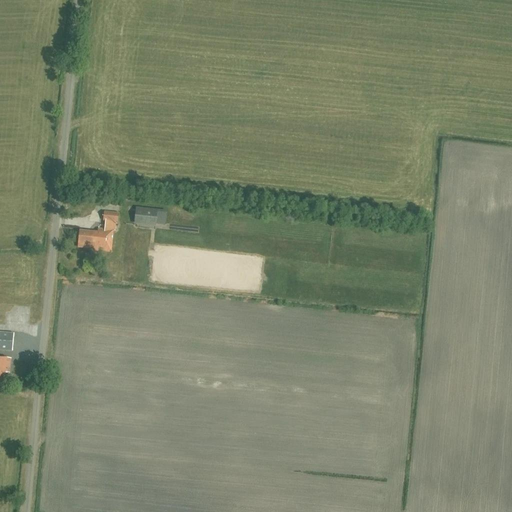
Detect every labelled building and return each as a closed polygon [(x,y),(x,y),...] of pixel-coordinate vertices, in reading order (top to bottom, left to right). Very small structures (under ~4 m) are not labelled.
[(155,223),(157,211),(136,209),(135,221),(155,223)] [(104,213),(103,221),(108,222),(114,222),(118,223),(119,214),(104,213)] [(113,231),(98,229),(98,233),(80,231),(79,245),(90,246),(90,250),(111,252),(113,231)] [(0,319),(9,319),(8,301),(0,301),(0,319)] [(0,333),(0,350),(13,351),(14,334),(0,333)] [(9,373),(11,359),(0,357),(0,383),(3,384),(5,373),(9,373)]
